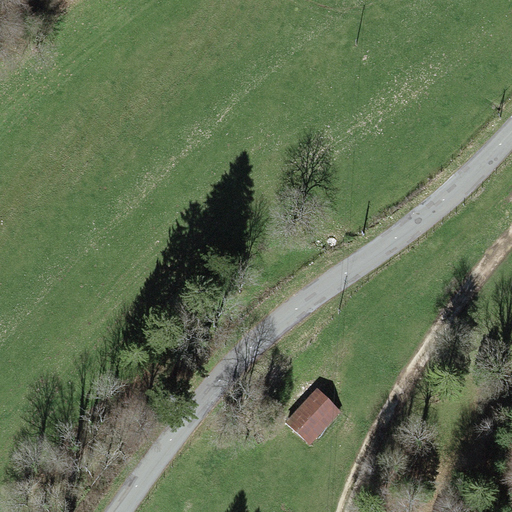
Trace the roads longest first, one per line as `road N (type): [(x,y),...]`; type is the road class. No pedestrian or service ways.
road 1 (tertiary): [(511,134),(411,227),(257,340),(117,511)]
road 2 (track): [(345,511),(400,380),(511,232)]
